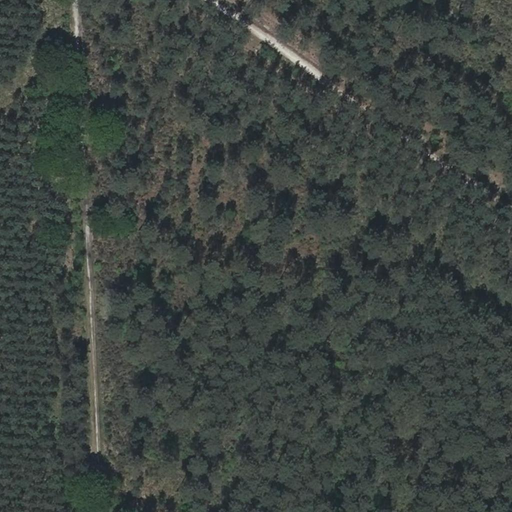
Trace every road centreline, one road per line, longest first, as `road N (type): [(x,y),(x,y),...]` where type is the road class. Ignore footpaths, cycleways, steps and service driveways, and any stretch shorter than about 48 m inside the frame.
road 1 (track): [(80,0),(102,511)]
road 2 (track): [(511,209),(214,0)]
